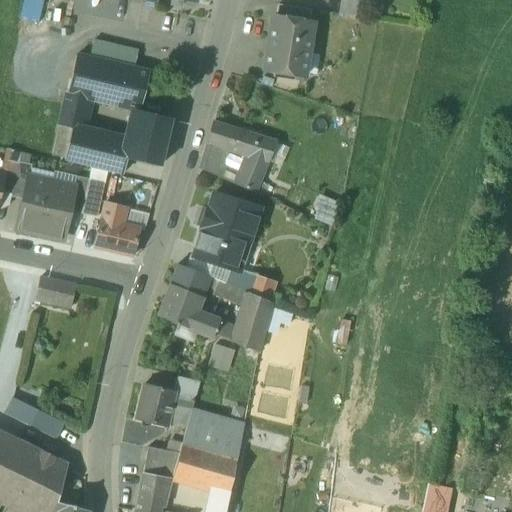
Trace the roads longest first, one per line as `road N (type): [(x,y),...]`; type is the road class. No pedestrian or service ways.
road 1 (residential): [(229,0),(144,282)]
road 2 (residential): [(144,282),(111,404),(103,511)]
road 3 (residential): [(144,282),(0,253)]
